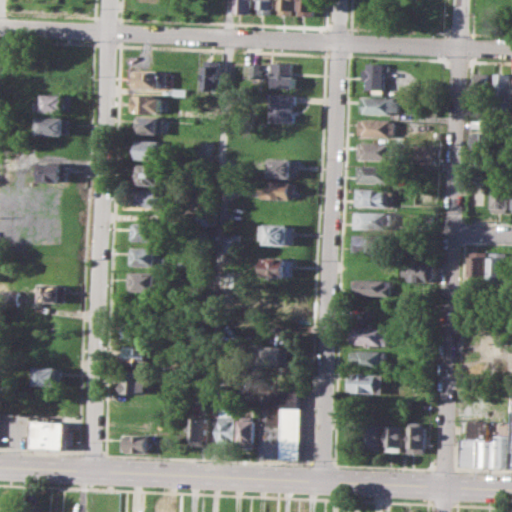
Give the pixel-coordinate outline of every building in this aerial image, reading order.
[(236,0),(254,0),(254,13),(236,12),(236,0)] [(258,0),(275,0),(275,14),(258,14),(258,0)] [(280,0),(280,14),(297,15),(297,0),(280,0)] [(300,0),(300,14),(317,15),(317,0),(300,0)] [(207,59),(223,60),(222,87),(217,87),(217,91),(206,91),(207,59)] [(272,61),(295,62),(294,76),(298,76),(297,87),(271,86),(272,61)] [(369,62),(388,63),(387,91),(368,90),(368,80),(364,80),(364,68),(369,68),(369,62)] [(245,63),(263,64),(261,94),(243,93),(245,63)] [(134,69),(169,70),(168,88),(133,87),(134,69)] [(475,72),(490,72),(489,105),(474,104),(475,72)] [(495,72),(511,72),(511,105),(494,104),(495,72)] [(176,86),(190,87),(190,95),(175,94),(176,86)] [(43,93),(73,95),(72,113),(42,112),(43,93)] [(272,94),(298,95),(298,103),(294,103),(294,122),(271,121),(272,94)] [(134,95),(165,96),(165,113),(133,112),(134,95)] [(361,96),(402,97),(402,113),(360,111),(361,96)] [(37,116),(71,117),(70,135),(37,134),(37,116)] [(138,116),(167,117),(166,134),(137,133),(138,116)] [(359,119),(398,120),(398,135),(359,134),(359,119)] [(472,131),(497,132),(497,147),(471,147),(472,131)] [(136,139),(168,140),(168,159),(136,158),(136,139)] [(360,142),(394,143),(393,158),(359,157),(360,142)] [(414,145),(439,146),(438,162),(414,161),(414,145)] [(269,158),(298,159),(298,179),(271,178),(271,170),(268,170),(269,158)] [(38,163),(69,164),(68,181),(38,180),(38,163)] [(136,164),(168,165),(168,184),(135,183),(136,164)] [(359,165),(392,166),(391,182),(359,181),(359,165)] [(266,180),(298,182),(298,198),(265,197),(266,180)] [(496,180),(510,180),(509,212),(490,211),(490,183),(496,183),(496,180)] [(200,182),(215,182),(214,200),(199,199),(200,182)] [(359,188),(395,189),(395,198),(390,198),(390,205),(358,205),(359,188)] [(133,189),(170,190),(170,206),(132,204),(133,189)] [(356,210),(390,211),(390,228),(356,227),(356,210)] [(135,223),(167,223),(167,241),(134,240),(135,223)] [(261,223),(298,224),(297,245),(267,244),(267,239),(260,239),(261,223)] [(227,234),(241,234),(241,252),(226,251),(227,234)] [(356,234),(389,235),(389,252),(355,251),(356,234)] [(133,247),(165,248),(165,255),(170,255),(170,266),(132,264),(133,247)] [(472,250),(489,251),(488,284),(471,283),(472,250)] [(492,252),(509,252),(508,284),(491,284),(492,252)] [(266,257),(295,258),(294,277),(266,276),(266,257)] [(180,260),(189,261),(189,271),(179,270),(180,260)] [(411,262),(435,263),(435,280),(410,279),(411,262)] [(132,271),(161,272),(161,291),(131,290),(132,271)] [(225,274),(236,274),(236,289),(225,289),(225,274)] [(355,278),(397,279),(397,295),(354,294),(355,278)] [(37,283),(69,285),(68,301),(41,300),(42,295),(36,295),(37,283)] [(6,290),(20,290),(19,304),(5,304),(6,290)] [(127,322),(160,323),(159,339),(127,338),(127,322)] [(353,325),(391,326),(391,344),(353,343),(353,325)] [(131,345),(160,346),(160,364),(130,364),(131,345)] [(264,345),(293,346),(292,366),(263,364),(264,345)] [(353,349),(388,350),(387,368),(352,367),(353,349)] [(34,366),(61,366),(60,386),(37,385),(38,378),(34,378),(34,366)] [(125,370),(152,371),(151,392),(124,391),(125,370)] [(351,373),(386,374),(385,394),(350,393),(351,373)] [(262,456),(265,388),(305,390),(301,458),(262,456)] [(221,410),(237,410),(236,446),(220,445),(221,410)] [(192,416),(209,417),(208,444),(191,444),(192,416)] [(242,418),(258,419),(257,446),(241,446),(242,418)] [(461,463),(462,438),(466,439),(468,418),(489,419),(488,440),(495,440),(494,465),(461,463)] [(366,423),(369,423),(369,419),(379,420),(379,423),(383,423),(382,449),(365,448),(366,423)] [(35,420),(67,421),(66,448),(34,447),(35,420)] [(386,449),(387,420),(400,421),(400,425),(404,425),(403,450),(386,449)] [(408,450),(410,421),(422,422),(422,426),(426,426),(425,451),(408,450)] [(123,431),(152,432),(152,450),(122,449),(123,431)] [(494,465),(495,440),(495,433),(511,434),(510,466),(494,465)] [(103,491),(119,492),(119,505),(103,505),(103,491)] [(172,511),(173,503),(162,502),(161,511),(172,511)]
